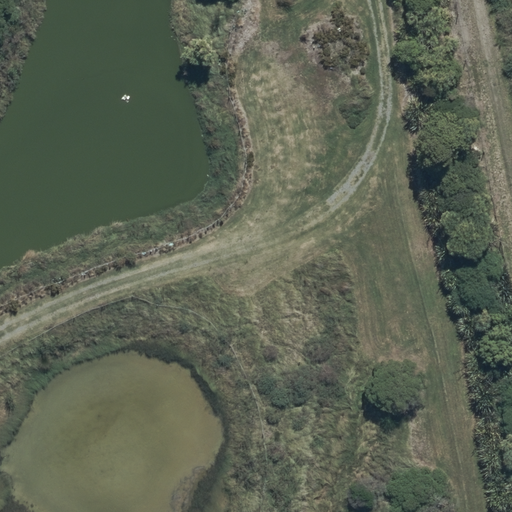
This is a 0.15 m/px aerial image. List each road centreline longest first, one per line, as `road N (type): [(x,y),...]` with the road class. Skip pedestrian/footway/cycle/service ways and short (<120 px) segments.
road 1 (track): [(374,0),(392,108),(370,164),(331,207),(0,335)]
road 2 (track): [(511,148),(485,0)]
